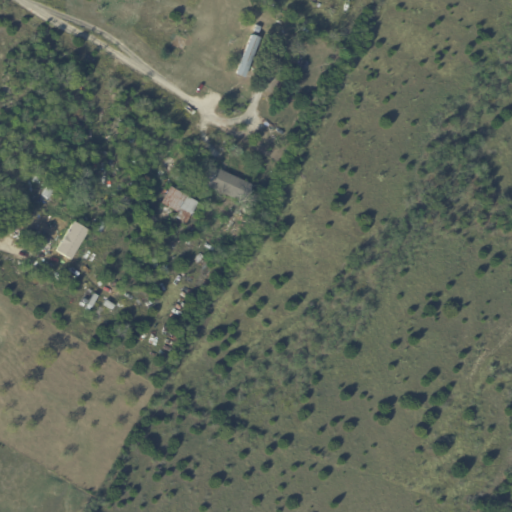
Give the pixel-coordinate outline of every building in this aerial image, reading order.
[(240,60),(249,36),(258,39),(242,79),(233,76),(240,60)] [(211,169),(215,171),(249,186),(241,204),(199,185),(207,168),(211,169)] [(175,178),(183,177),(184,187),(176,188),(175,178)] [(50,196),(47,201),(41,196),(47,188),(53,192),(50,196)] [(180,199),(181,199),(172,216),(155,206),(165,190),(180,199)] [(182,198),(194,204),(183,226),(171,220),(182,198)] [(77,227),(86,232),(69,261),(54,253),(72,223),(77,227)] [(100,223),(105,226),(99,235),(94,231),(100,223)]
